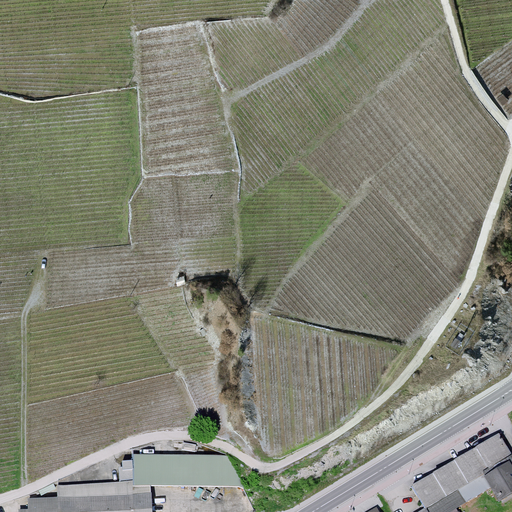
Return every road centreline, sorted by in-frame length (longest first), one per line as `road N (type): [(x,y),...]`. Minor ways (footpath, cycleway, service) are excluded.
road 1 (track): [(0,499),(164,436),(264,467),(346,429),(399,382),(464,291),(511,152)]
road 2 (primary): [(313,511),(511,389)]
road 3 (track): [(24,491),(25,308)]
road 4 (track): [(511,134),(464,68),(443,0)]
